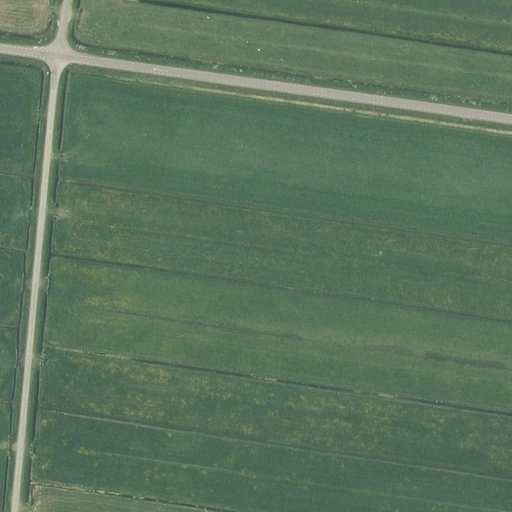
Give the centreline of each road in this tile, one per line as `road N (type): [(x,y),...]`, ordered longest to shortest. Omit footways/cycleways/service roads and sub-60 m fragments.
road 1 (tertiary): [(511,120),(57,55)]
road 2 (unclassified): [(16,511),(57,55)]
